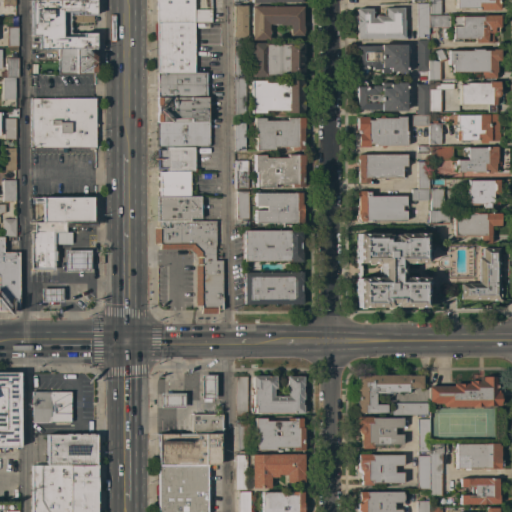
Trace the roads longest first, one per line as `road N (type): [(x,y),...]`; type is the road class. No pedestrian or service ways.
road 1 (residential): [(329,342),(328,0)]
road 2 (primary): [(124,341),(124,147)]
road 3 (secondary): [(511,341),(329,342)]
road 4 (residential): [(329,342),(332,511)]
road 5 (primary): [(126,500),(124,341)]
road 6 (primary): [(124,147),(124,0)]
road 7 (secondary): [(263,343),(124,341)]
